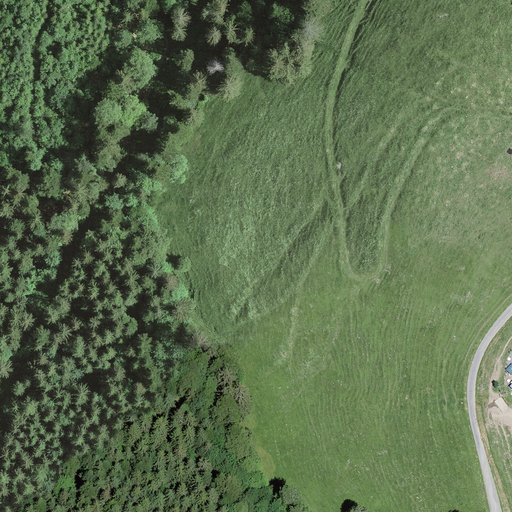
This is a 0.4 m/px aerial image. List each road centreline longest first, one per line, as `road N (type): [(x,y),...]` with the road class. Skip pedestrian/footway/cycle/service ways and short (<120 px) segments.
road 1 (track): [(511,156),(493,114),(460,108),(428,130),(390,206),(378,274),(363,280),(346,273),(329,123),(363,0)]
road 2 (unclassified): [(511,308),(489,334),(471,383),(495,511)]
